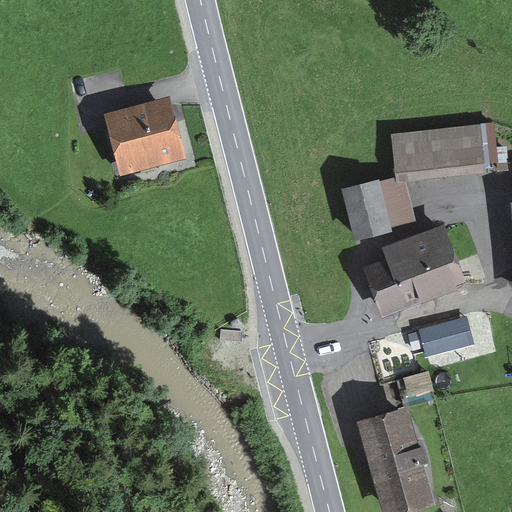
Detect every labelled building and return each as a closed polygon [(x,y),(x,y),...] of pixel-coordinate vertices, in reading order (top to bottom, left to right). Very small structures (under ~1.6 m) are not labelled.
[(181,156),(168,107),(109,122),(122,171),(181,156)] [(481,123),(391,132),(396,181),(486,172),(481,123)] [(380,177),(341,186),(354,239),(392,230),(380,177)] [(468,282),(444,221),(382,245),(388,259),(365,268),(383,314),(468,282)] [(469,312),(429,323),(437,355),(478,343),(469,312)] [(372,423),(398,511),(400,511),(435,502),(409,413),(372,423)]
